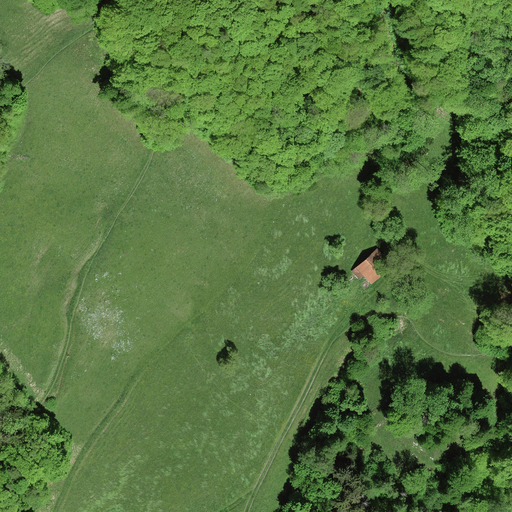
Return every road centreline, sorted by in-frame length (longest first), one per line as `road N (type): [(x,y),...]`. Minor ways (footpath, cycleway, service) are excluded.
road 1 (track): [(306,0),(264,56),(162,137),(85,271),(56,380),(0,472)]
road 2 (track): [(342,329),(247,511)]
